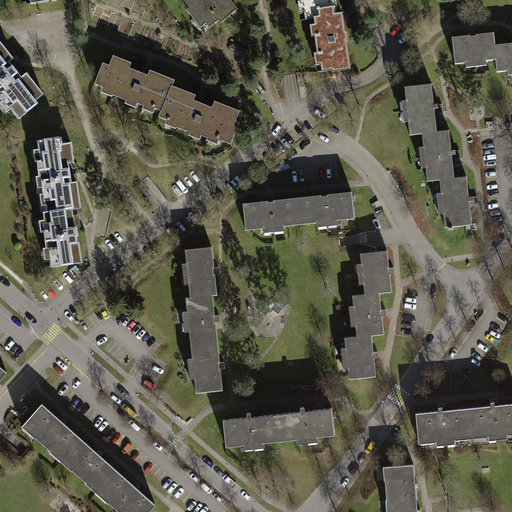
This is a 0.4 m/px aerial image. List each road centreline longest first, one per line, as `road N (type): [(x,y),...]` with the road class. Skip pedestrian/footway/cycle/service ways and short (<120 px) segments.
road 1 (residential): [(390,45),(386,71),(329,91),(42,323)]
road 2 (residential): [(253,511),(42,323)]
road 3 (residential): [(469,295),(314,511)]
road 4 (residential): [(469,295),(433,265),(357,154)]
